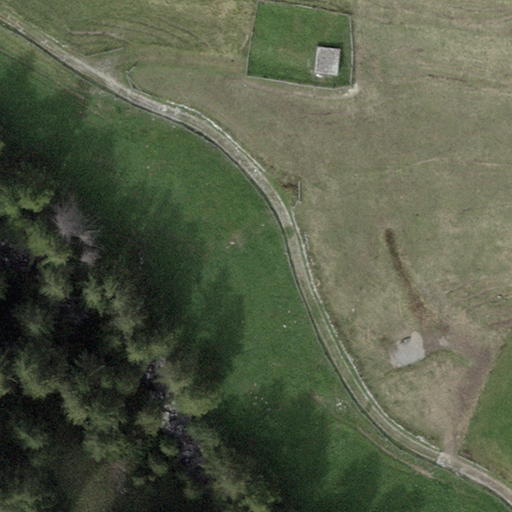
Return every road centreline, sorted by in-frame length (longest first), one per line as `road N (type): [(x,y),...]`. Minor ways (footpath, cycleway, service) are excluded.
road 1 (track): [(511,499),(405,442),(352,387),(283,213),(239,157),(189,121),(65,58),(0,11)]
road 2 (track): [(93,75),(132,55),(274,69)]
